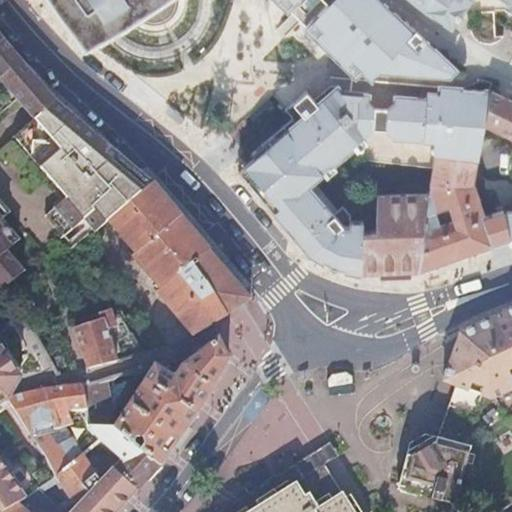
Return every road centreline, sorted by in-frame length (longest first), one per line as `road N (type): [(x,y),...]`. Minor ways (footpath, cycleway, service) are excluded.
road 1 (secondary): [(387,310),(295,275),(188,161),(66,67)]
road 2 (secondary): [(66,67),(274,295),(329,340)]
road 3 (unclassified): [(329,340),(274,368),(145,511)]
road 4 (secondary): [(329,340),(371,351),(427,331),(504,285)]
